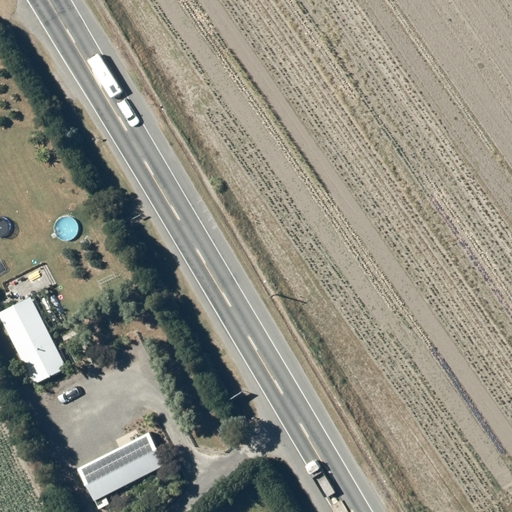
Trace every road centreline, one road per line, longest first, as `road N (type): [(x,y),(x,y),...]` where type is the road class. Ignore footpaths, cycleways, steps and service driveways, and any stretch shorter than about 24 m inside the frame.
road 1 (secondary): [(47,0),(347,511)]
road 2 (unknown): [(178,511),(292,417)]
